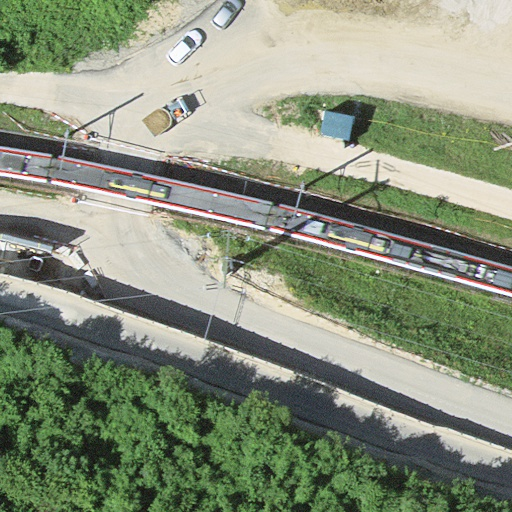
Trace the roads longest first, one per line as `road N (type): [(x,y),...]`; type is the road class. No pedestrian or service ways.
road 1 (track): [(0,266),(145,307),(511,453)]
road 2 (track): [(0,88),(317,141),(511,196)]
